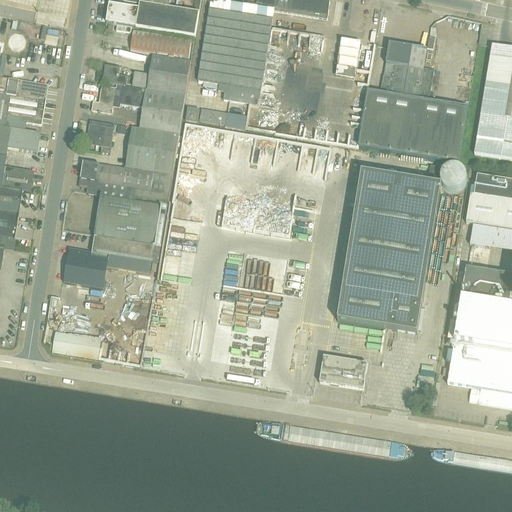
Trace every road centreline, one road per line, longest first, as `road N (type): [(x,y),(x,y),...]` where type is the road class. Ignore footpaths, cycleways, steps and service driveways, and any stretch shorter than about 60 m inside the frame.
road 1 (unclassified): [(511,443),(26,365)]
road 2 (unclassified): [(26,365),(84,0)]
